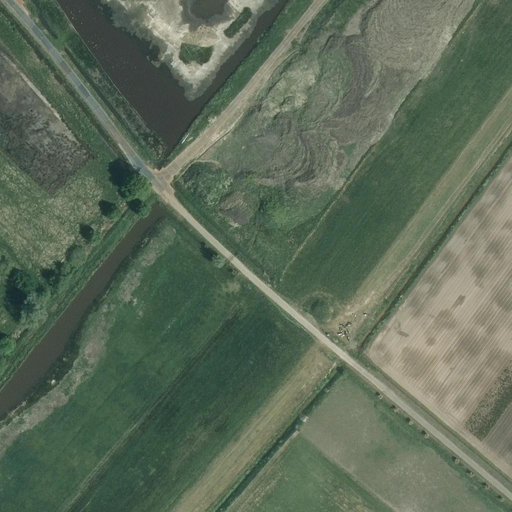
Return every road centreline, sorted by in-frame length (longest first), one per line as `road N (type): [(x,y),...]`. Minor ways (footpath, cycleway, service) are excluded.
road 1 (track): [(4,0),(183,214),(292,312)]
road 2 (unclassified): [(511,496),(292,312)]
